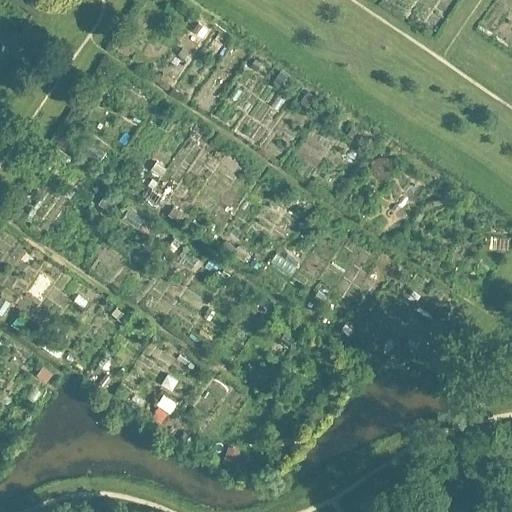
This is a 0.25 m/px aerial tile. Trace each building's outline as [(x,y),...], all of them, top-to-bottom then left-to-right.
[(197,23),(192,30),(201,36),(206,29),(197,23)] [(306,90),(299,101),(306,106),(313,95),(306,90)] [(62,133),(54,145),(64,152),(72,140),(62,133)] [(158,163),(172,166),(176,144),(162,142),(158,163)] [(60,152),(54,161),(67,169),(73,159),(60,152)] [(155,162),(150,171),(160,177),(165,169),(155,162)] [(86,186),(80,196),(93,203),(98,193),(86,186)] [(105,193),(98,203),(107,209),(113,199),(105,193)] [(278,335),(286,323),(275,315),(267,327),(278,335)] [(426,344),(419,353),(427,359),(434,350),(426,344)] [(203,429),(197,437),(213,449),(219,442),(203,429)] [(184,432),(179,439),(189,446),(194,438),(184,432)] [(295,433),(275,442),(281,456),(301,447),(295,433)] [(227,447),(223,459),(235,462),(239,450),(227,447)]
